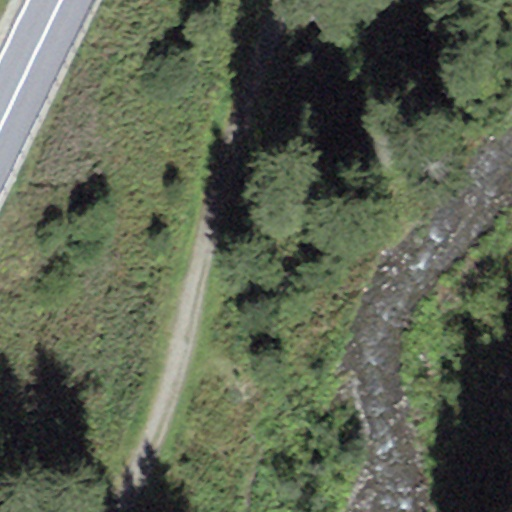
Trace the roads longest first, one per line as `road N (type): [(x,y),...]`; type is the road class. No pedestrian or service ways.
road 1 (track): [(115,511),(141,465),(259,63),(288,0)]
road 2 (primary): [(0,125),(60,0)]
